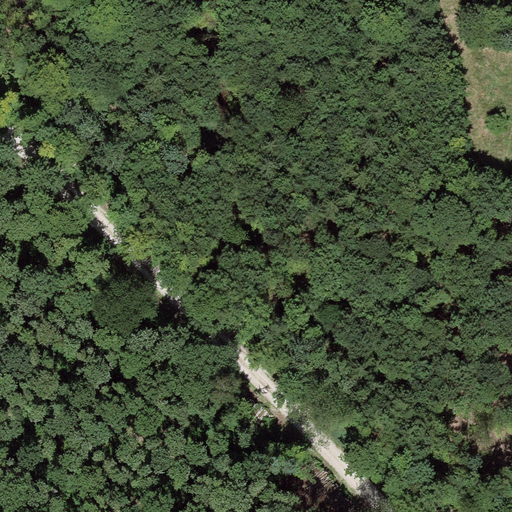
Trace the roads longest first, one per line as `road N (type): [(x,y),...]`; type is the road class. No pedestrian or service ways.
road 1 (track): [(378,511),(146,267),(0,135)]
road 2 (track): [(511,108),(482,331),(443,511)]
